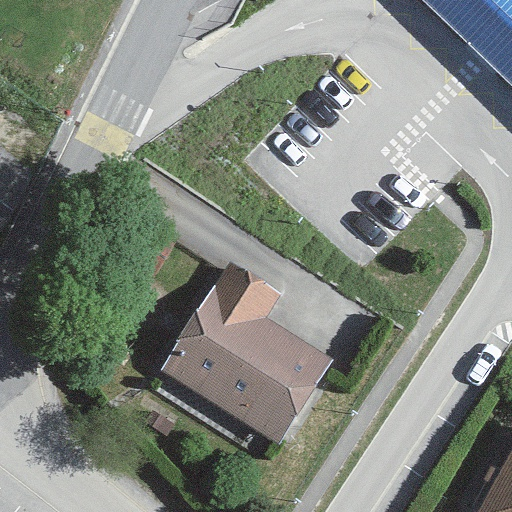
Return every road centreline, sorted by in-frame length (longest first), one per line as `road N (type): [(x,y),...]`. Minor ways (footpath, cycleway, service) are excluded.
road 1 (residential): [(182,0),(0,343)]
road 2 (residential): [(0,424),(110,511)]
